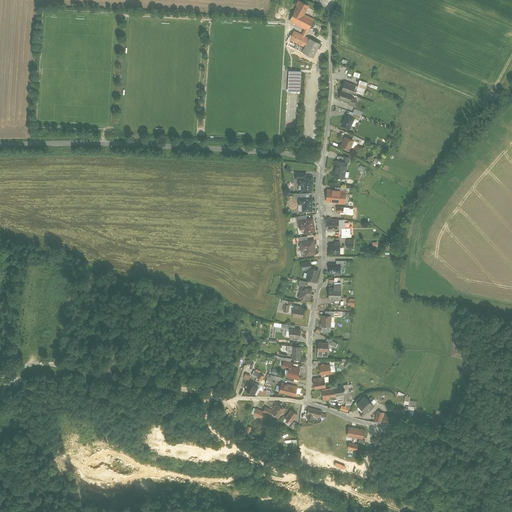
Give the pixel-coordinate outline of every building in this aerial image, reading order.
[(306,26),(310,28),(316,16),(306,12),(311,3),(305,0),(299,0),(294,11),(290,19),(306,26)] [(306,45),(310,35),(307,33),(303,31),(295,28),(290,37),(293,39),(306,45)] [(315,56),(323,41),(310,35),(306,45),(304,49),(303,50),(315,56)] [(304,49),(306,45),(293,39),(291,43),(304,49)] [(303,68),(291,68),(290,88),(302,88),(303,68)] [(357,85),(345,81),(339,99),(349,102),(348,105),(354,107),(357,101),(351,99),(357,85)] [(353,113),(347,111),(342,122),(351,127),(357,115),(353,113)] [(361,117),(357,115),(351,127),(356,129),(362,117),(361,117)] [(355,132),(353,136),(356,138),(362,141),(364,136),(355,132)] [(353,136),(346,133),(342,144),(351,148),(356,138),(353,136)] [(343,158),(338,157),(335,174),(345,176),(348,159),(343,158)] [(303,188),(314,188),(314,175),(307,174),(302,174),(300,176),(299,183),(303,183),(303,188)] [(337,187),(329,186),(328,199),(347,200),(348,188),(337,187)] [(314,209),(314,194),(307,194),(300,194),(300,195),(299,201),(304,201),(304,209),(314,209)] [(317,230),(315,215),(309,216),(301,217),(300,217),(301,227),(306,226),(307,231),(317,230)] [(340,216),(328,216),(328,227),(329,226),(334,226),(341,226),(340,216)] [(318,251),(316,236),(310,237),(301,237),(302,248),(306,247),(307,253),(318,251)] [(336,240),(331,240),(331,241),(329,241),(329,250),(331,250),(331,251),(335,251),(344,251),(344,240),(342,240),(342,238),(336,238),(336,240)] [(313,257),(302,259),(304,266),(310,265),(312,264),(314,264),(313,257)] [(331,260),(331,269),(343,269),(343,262),(343,260),(338,260),(331,260)] [(316,277),(318,265),(314,264),(312,264),(310,265),(308,275),(316,277)] [(330,284),(330,296),(342,296),(342,279),(335,279),(335,284),(330,284)] [(312,298),(314,285),(309,284),(302,283),(299,295),(312,298)] [(293,314),(305,315),(306,305),(300,304),(300,303),(295,302),(294,310),(293,314)] [(327,312),(323,312),(323,324),(331,324),(331,312),(327,312)] [(301,336),(303,326),(296,325),(292,325),(291,335),(301,336)] [(326,340),(319,339),(319,348),(325,349),(330,349),(330,341),(330,340),(326,340)] [(289,353),(291,345),(287,345),(282,344),(281,351),(289,353)] [(294,346),(293,357),(301,357),(302,344),(294,344),(294,346)] [(290,365),(293,366),(294,364),(295,360),(292,359),(285,358),(284,360),(283,364),(290,365)] [(323,372),(326,372),(333,371),(332,361),(324,362),(324,363),(322,363),(323,372)] [(299,377),(302,366),(294,364),(293,366),(290,365),(288,374),(299,377)] [(316,386),(328,385),(327,380),(326,374),(323,375),(315,376),(316,386)] [(259,384),(253,380),(249,387),(255,391),(259,384)] [(298,386),(282,382),(281,385),(280,385),(279,386),(279,389),(280,389),(279,391),(279,392),(295,396),(297,391),(299,392),(300,389),(297,388),(298,386)] [(336,384),(338,394),(343,393),(343,391),(347,390),(345,383),(336,384)] [(332,397),(331,394),(335,393),(335,394),(338,394),(336,384),(323,386),(325,398),(332,397)] [(353,391),(345,392),(347,402),(353,401),(354,399),(353,391)] [(366,393),(358,401),(364,407),(360,410),(364,414),(367,410),(368,410),(376,402),(366,393)] [(284,406),(277,400),(271,407),(273,409),(278,413),(284,406)] [(404,405),(404,410),(415,411),(415,404),(414,404),(410,403),(409,403),(409,405),(404,405)] [(263,409),(266,411),(271,413),(273,409),(271,407),(265,404),(263,409)] [(257,406),(254,411),(261,414),(262,413),(263,409),(257,406)] [(299,410),(293,406),(287,414),(293,418),(299,410)] [(321,409),(308,406),(306,413),(308,413),(306,417),(315,419),(316,415),(319,416),(321,412),(321,409)] [(367,425),(351,422),(349,430),(360,432),(359,434),(362,434),(365,435),(367,425)]
